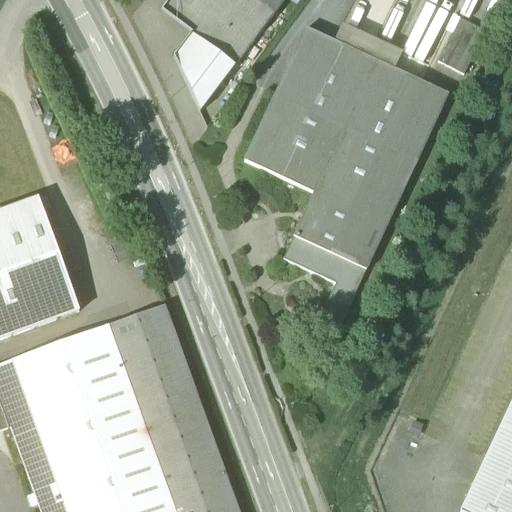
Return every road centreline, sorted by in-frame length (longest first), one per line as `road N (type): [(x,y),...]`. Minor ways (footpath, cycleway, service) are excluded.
road 1 (primary): [(283,511),(156,174),(75,0)]
road 2 (track): [(271,477),(323,456),(341,437),(511,76)]
